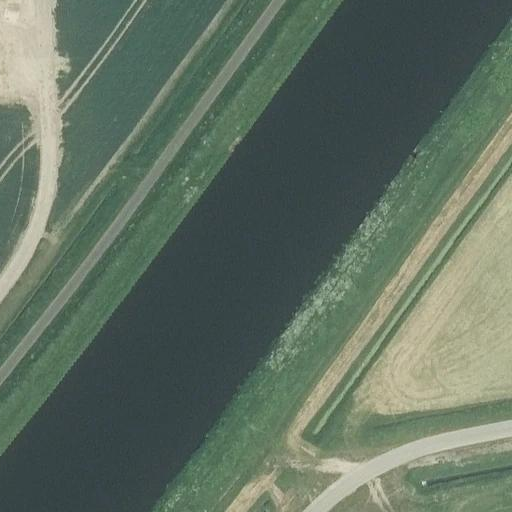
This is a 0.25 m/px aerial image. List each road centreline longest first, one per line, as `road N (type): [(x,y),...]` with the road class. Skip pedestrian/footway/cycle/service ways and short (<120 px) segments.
road 1 (unclassified): [(0,373),(277,0)]
road 2 (unclassified): [(315,511),(362,475),(408,453),(511,430)]
road 3 (track): [(362,475),(296,464),(254,471),(209,511)]
